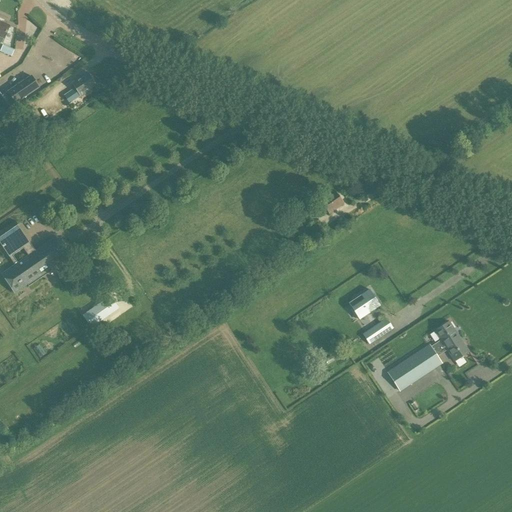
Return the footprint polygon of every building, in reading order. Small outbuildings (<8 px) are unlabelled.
[(0,42),(2,43),(3,39),(4,39),(10,25),(0,21),(0,42)] [(11,56),(15,48),(3,43),(0,51),(11,56)] [(71,83),(75,89),(63,96),(69,104),(96,86),(88,73),(71,83)] [(39,88),(31,76),(2,96),(10,108),(39,88)] [(17,111),(27,126),(37,119),(27,104),(17,111)] [(29,142),(26,137),(10,147),(14,152),(29,142)] [(324,207),(328,214),(343,204),(335,191),(320,201),(314,206),(311,201),(305,205),(311,216),(324,207)] [(15,221),(0,231),(0,244),(0,245),(6,241),(15,254),(23,248),(28,256),(1,274),(14,293),(26,284),(28,287),(51,271),(50,268),(67,256),(55,238),(35,251),(15,221)] [(359,320),(380,306),(369,290),(360,295),(361,296),(362,295),(365,300),(360,303),(353,307),(360,319),(359,320)] [(110,297),(82,316),(91,329),(118,310),(110,297)] [(386,319),(363,335),(369,344),(393,329),(386,319)] [(437,357),(447,351),(454,362),(469,352),(449,321),(434,331),(440,341),(431,347),(430,345),(388,373),(399,391),(442,364),(437,357)]
